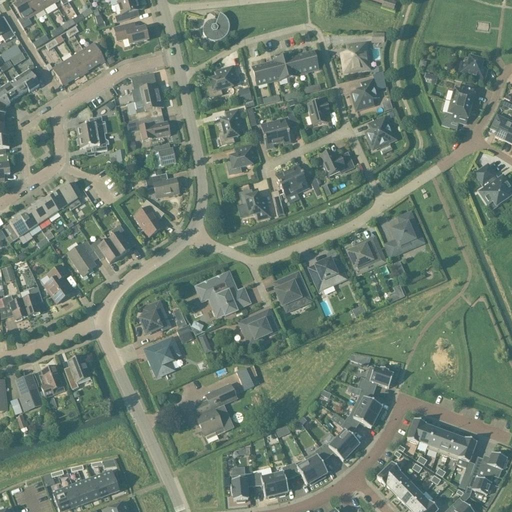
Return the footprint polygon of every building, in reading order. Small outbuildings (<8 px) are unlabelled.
[(28,21),(34,17),(23,0),(13,6),(21,19),(17,21),(23,31),(31,26),(28,21)] [(37,0),(23,0),(34,17),(44,11),(37,0)] [(51,0),(37,0),(44,11),(55,5),(51,0)] [(139,12),(135,0),(133,0),(117,5),(121,17),(115,19),(116,24),(130,20),(128,15),(139,12)] [(396,3),(386,0),(383,0),(381,8),(393,12),(396,3)] [(228,34),(229,32),(229,31),(230,29),(230,27),(229,25),(228,22),(226,21),(225,19),(222,17),(219,15),(217,21),(215,21),(213,21),(211,21),(210,22),(208,22),(206,23),(205,24),(204,24),(204,25),(203,26),(203,27),(203,28),(202,29),(202,31),(203,33),(203,34),(203,36),(204,36),(204,38),(205,39),(206,39),(206,40),(207,41),(208,41),(209,42),(211,43),(212,43),(214,43),(215,43),(216,43),(217,43),(219,43),(221,42),(222,41),(224,40),(225,39),(226,38),(227,37),(227,35),(228,34)] [(78,18),(67,25),(69,30),(81,23),(78,18)] [(11,31),(8,25),(2,28),(0,24),(0,36),(0,37),(4,44),(15,37),(11,31)] [(67,25),(56,31),(59,36),(69,30),(67,25)] [(127,40),(129,48),(148,43),(145,29),(131,33),(130,26),(114,30),(117,43),(127,40)] [(384,46),(385,37),(372,36),(371,45),(384,46)] [(94,45),(83,52),(94,69),(104,62),(94,45)] [(369,70),(365,45),(352,47),(353,53),(341,55),(344,74),(369,70)] [(16,47),(9,52),(13,59),(21,54),(16,47)] [(83,52),(73,58),(83,75),(94,69),(83,52)] [(302,56),(307,74),(318,71),(313,53),(302,56)] [(302,56),(291,59),(296,77),(307,74),(302,56)] [(14,67),(20,64),(16,58),(11,61),(14,67)] [(73,58),(63,64),(73,81),(83,75),(73,58)] [(291,58),(282,60),(287,80),(296,78),(296,77),(291,59),(291,58)] [(458,76),(483,83),(487,71),(481,70),(483,63),(469,59),(467,66),(461,64),(458,76)] [(273,63),(274,64),(278,81),(279,83),(287,80),(282,60),(273,63)] [(63,88),(73,81),(63,64),(52,71),(63,88)] [(274,64),(263,67),(267,84),(278,81),(274,64)] [(30,72),(20,78),(29,94),(39,87),(36,82),(40,80),(32,67),(28,70),(30,72)] [(257,87),(267,84),(263,67),(252,69),(257,87)] [(220,92),(232,89),(230,83),(236,81),(232,69),(218,73),(219,79),(210,82),(211,87),(207,89),(210,99),(221,96),(220,92)] [(131,92),(134,104),(161,98),(158,86),(149,88),(146,77),(130,80),(133,92),(131,92)] [(20,78),(10,85),(18,98),(28,92),(29,94),(20,78)] [(376,80),(379,90),(385,89),(383,78),(376,80)] [(355,113),(374,107),(372,101),(378,100),(372,81),(360,85),(362,91),(350,94),(355,113)] [(10,85),(0,91),(9,105),(10,106),(9,104),(18,98),(10,85)] [(454,91),(451,103),(472,109),(472,108),(470,108),(475,90),(461,87),(459,92),(454,91)] [(238,90),(240,101),(251,99),(249,88),(238,90)] [(10,106),(9,105),(0,91),(0,90),(0,105),(5,107),(7,108),(10,106)] [(161,98),(134,104),(137,116),(138,122),(153,119),(151,113),(163,110),(161,98)] [(310,116),(313,128),(326,124),(323,113),(329,112),(325,99),(318,100),(319,103),(307,106),(308,110),(307,110),(309,116),(310,116)] [(472,109),(451,103),(448,115),(453,116),(451,122),(465,126),(470,109),(471,109),(472,109)] [(246,111),(250,129),(257,127),(252,110),(246,111)] [(236,132),(242,131),(238,112),(225,115),(226,121),(221,123),(224,135),(220,136),(222,147),(233,144),(232,140),(238,138),(236,132)] [(292,130),(298,128),(293,115),(286,118),(292,130)] [(494,139),(504,143),(511,126),(511,124),(497,117),(490,131),(496,134),(494,139)] [(104,135),(106,135),(105,124),(102,124),(101,118),(89,121),(90,126),(76,129),(78,139),(104,135)] [(153,119),(138,122),(139,129),(142,143),(170,138),(167,124),(154,126),(153,119)] [(365,134),(372,152),(395,141),(385,119),(373,124),(376,129),(365,134)] [(284,121),(272,124),(278,146),(283,144),(283,146),(291,144),(284,121)] [(273,147),(278,146),(272,124),(260,127),(266,151),(274,149),(273,147)] [(104,135),(78,139),(78,141),(76,141),(77,147),(79,147),(80,150),(93,148),(94,154),(107,152),(106,146),(108,146),(108,141),(105,142),(104,135)] [(5,138),(0,138),(0,155),(5,155),(5,151),(9,151),(8,138),(5,138)] [(134,143),(127,145),(128,154),(136,152),(134,143)] [(154,171),(161,170),(176,166),(173,151),(166,153),(165,147),(150,150),(154,171)] [(229,159),(231,165),(227,166),(229,177),(240,174),(239,170),(251,167),(250,161),(256,159),(253,147),(238,151),(239,156),(229,159)] [(116,154),(116,159),(117,165),(126,163),(124,152),(116,154)] [(336,163),(331,153),(319,158),(324,169),(323,169),(326,175),(327,175),(329,178),(340,173),(341,176),(354,170),(348,155),(340,159),(341,161),(336,163)] [(128,163),(135,161),(134,154),(127,155),(128,163)] [(0,183),(4,183),(4,177),(10,176),(8,164),(0,164),(0,183)] [(508,196),(511,192),(511,191),(502,178),(495,183),(493,179),(496,177),(488,165),(475,174),(483,186),(486,184),(488,187),(481,192),(491,207),(496,204),(499,209),(504,206),(503,204),(505,203),(506,204),(511,201),(508,196)] [(288,174),(297,195),(308,190),(298,167),(291,170),(292,172),(288,174)] [(285,200),(297,195),(288,174),(283,176),(282,175),(275,178),(285,200)] [(313,176),(306,179),(314,194),(320,192),(313,176)] [(161,184),(160,177),(144,180),(147,191),(154,190),(156,201),(179,196),(175,180),(161,184)] [(61,186),(56,190),(68,207),(82,198),(73,183),(63,190),(61,186)] [(52,197),(49,199),(58,214),(68,207),(56,190),(50,194),(52,197)] [(251,197),(250,193),(240,196),(242,206),(246,205),(250,218),(255,216),(257,222),(269,219),(266,204),(260,205),(257,195),(251,197)] [(272,196),(277,219),(283,218),(277,195),(272,196)] [(42,199),(36,203),(48,220),(58,214),(49,199),(44,203),(42,199)] [(154,217),(158,211),(146,202),(141,208),(145,211),(134,219),(148,239),(163,229),(154,217)] [(33,210),(29,213),(38,227),(48,220),(36,203),(31,207),(33,210)] [(22,212),(17,216),(29,233),(38,227),(29,213),(25,215),(22,212)] [(424,247),(423,245),(410,215),(398,220),(401,228),(392,232),(396,242),(384,247),(390,262),(424,247)] [(13,243),(29,233),(17,216),(11,219),(14,223),(1,231),(1,232),(5,239),(6,240),(9,237),(13,243)] [(76,227),(71,230),(74,235),(79,232),(76,227)] [(114,238),(109,242),(120,259),(129,252),(123,243),(128,240),(120,227),(111,233),(114,238)] [(90,248),(94,254),(100,263),(105,259),(109,266),(120,259),(109,242),(103,246),(100,241),(90,248)] [(94,254),(90,248),(87,243),(66,256),(82,279),(88,275),(87,274),(96,268),(89,258),(94,254)] [(366,272),(384,264),(377,247),(367,251),(364,244),(355,248),(356,251),(347,255),(354,270),(363,266),(366,272)] [(319,284),(322,291),(346,281),(338,264),(332,267),(330,261),(320,265),(321,269),(310,274),(315,286),(319,284)] [(406,278),(400,266),(395,268),(400,281),(406,278)] [(52,283),(44,288),(56,306),(72,295),(62,280),(67,276),(61,267),(47,277),(52,283)] [(5,283),(13,281),(10,268),(2,270),(5,283)] [(290,312),(305,306),(302,299),(307,297),(298,275),(274,286),(274,287),(275,286),(277,291),(276,291),(277,292),(275,293),(282,308),(287,306),(290,312)] [(201,299),(202,299),(204,299),(204,300),(205,299),(206,301),(211,298),(215,308),(213,308),(217,318),(224,315),(225,318),(236,313),(235,311),(248,305),(243,292),(236,295),(230,282),(227,283),(224,277),(220,279),(220,278),(217,279),(217,280),(207,285),(207,284),(204,285),(204,286),(200,288),(201,289),(200,290),(200,291),(199,291),(199,293),(199,294),(199,295),(200,297),(201,298),(201,299)] [(399,287),(392,290),(394,293),(388,296),(391,304),(404,298),(399,287)] [(30,299),(22,301),(28,319),(40,315),(37,306),(43,304),(38,289),(28,292),(30,299)] [(15,323),(28,319),(22,301),(13,304),(11,297),(1,301),(6,316),(12,314),(15,323)] [(138,318),(139,321),(146,336),(161,330),(162,332),(169,329),(159,304),(142,311),(143,315),(138,318)] [(178,330),(186,327),(183,320),(177,322),(176,325),(178,330)] [(195,338),(205,333),(201,332),(204,326),(194,321),(191,328),(195,338)] [(266,322),(246,330),(252,346),(272,338),(266,322)] [(189,327),(177,332),(182,345),(194,340),(190,332),(191,332),(189,327)] [(203,337),(198,339),(205,356),(210,353),(203,337)] [(145,352),(148,360),(153,370),(151,371),(154,378),(156,378),(156,379),(173,372),(169,364),(172,363),(171,360),(179,357),(172,341),(153,349),(145,352)] [(78,390),(76,385),(90,379),(82,358),(67,363),(70,369),(63,371),(71,392),(78,390)] [(47,388),(42,390),(45,399),(53,396),(52,393),(63,388),(55,368),(41,373),(47,388)] [(361,392),(361,391),(373,395),(377,386),(388,390),(389,387),(391,388),(394,380),(392,379),(393,377),(387,375),(388,373),(381,370),(380,372),(369,369),(365,381),(361,380),(357,391),(361,392)] [(245,370),(236,374),(245,392),(253,388),(245,370)] [(41,408),(38,400),(30,378),(17,383),(23,398),(17,400),(22,415),(41,408)] [(218,441),(216,438),(225,434),(215,411),(237,401),(230,386),(204,397),(206,402),(193,408),(198,418),(195,419),(204,440),(206,439),(209,445),(218,441)] [(359,398),(354,408),(378,420),(382,413),(380,412),(382,409),(371,403),(373,395),(361,391),(361,392),(359,398)] [(53,400),(47,402),(50,410),(56,408),(53,400)] [(348,418),(344,423),(355,431),(360,424),(371,430),(372,427),(374,428),(378,420),(354,408),(349,418),(348,418)] [(20,430),(26,428),(24,423),(22,417),(16,419),(20,430)] [(425,426),(414,422),(407,442),(418,446),(418,444),(424,427),(425,427),(425,426)] [(337,440),(336,441),(352,456),(358,450),(357,449),(359,446),(350,437),(355,431),(344,423),(340,429),(344,433),(337,440)] [(428,448),(434,431),(425,427),(424,427),(418,444),(427,448),(428,448)] [(428,448),(427,448),(426,451),(437,454),(444,434),(434,431),(428,448)] [(444,434),(437,454),(447,458),(454,438),(444,434)] [(464,442),(454,438),(447,458),(458,462),(458,461),(465,442),(464,442)] [(325,445),(319,449),(327,460),(334,455),(343,463),(345,461),(346,462),(352,456),(336,441),(337,440),(335,439),(327,446),(325,445)] [(464,442),(465,442),(458,461),(468,464),(476,444),(465,440),(464,442)] [(305,461),(318,483),(325,479),(324,477),(327,475),(321,465),(327,460),(319,449),(314,453),(314,454),(304,460),(305,462),(305,461)] [(479,471),(479,472),(492,477),(498,479),(500,472),(502,472),(503,469),(504,470),(507,463),(505,462),(506,460),(503,458),(504,456),(496,454),(495,455),(492,454),(488,464),(482,462),(479,471)] [(295,465),(288,467),(293,479),(300,476),(306,487),(309,485),(310,487),(318,483),(305,461),(305,462),(296,467),(295,465)] [(465,474),(470,476),(474,466),(468,464),(465,474)] [(400,473),(392,465),(376,480),(384,488),(386,487),(385,487),(399,474),(400,473)] [(283,475),(272,477),(277,499),(285,497),(285,495),(288,494),(285,482),(293,479),(288,467),(281,470),(283,475)] [(492,477),(479,472),(479,471),(473,469),(466,489),(472,491),(472,492),(475,493),(475,495),(482,498),(483,496),(486,497),(487,494),(489,495),(492,488),(490,487),(491,484),(489,484),(492,477)] [(111,474),(101,477),(108,497),(118,493),(111,474)] [(399,474),(385,487),(386,487),(393,495),(406,482),(399,474)] [(260,475),(253,476),(254,488),(262,488),(265,500),(268,499),(269,501),(277,499),(272,477),(261,480),(260,475)] [(246,489),(254,488),(253,476),(244,476),(244,477),(231,478),(232,489),(230,489),(231,497),(233,496),(233,503),(236,502),(236,504),(245,504),(245,502),(247,501),(246,489)] [(101,477),(91,481),(99,500),(108,497),(101,477)] [(91,481),(82,484),(89,504),(99,500),(91,481)] [(413,489),(406,482),(393,495),(400,502),(413,489)] [(82,484),(72,488),(79,508),(89,504),(82,484)] [(72,488),(63,492),(70,511),(79,508),(72,488)] [(421,497),(413,489),(400,502),(408,510),(421,497)] [(58,511),(67,511),(70,511),(63,492),(53,495),(58,511)] [(428,505),(421,497),(408,510),(409,511),(420,511),(428,505)] [(453,511),(472,511),(473,511),(468,505),(466,507),(464,504),(463,505),(459,500),(450,508),(453,511)] [(428,505),(420,511),(437,511),(438,511),(429,503),(428,505)]
